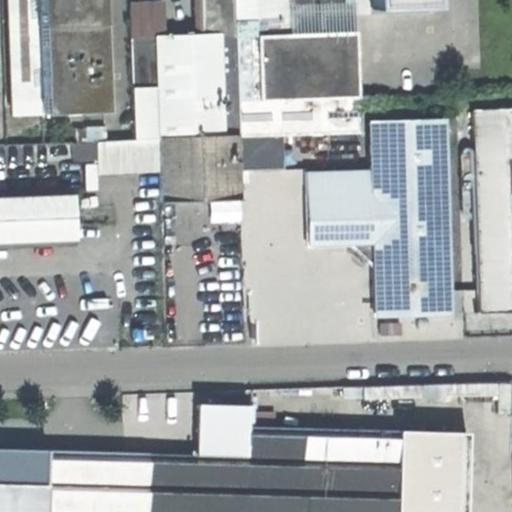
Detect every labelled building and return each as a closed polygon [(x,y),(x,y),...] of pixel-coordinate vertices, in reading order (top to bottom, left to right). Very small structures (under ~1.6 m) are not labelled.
[(34,0),(3,0),(9,114),(39,113),(34,0)] [(96,0),(34,0),(39,113),(39,114),(101,111),(96,0)] [(192,15),(196,19),(231,18),(230,0),(195,0),(196,2),(191,7),(192,15)] [(230,0),(231,18),(236,136),(279,134),(355,131),(352,34),(290,36),(288,0),(230,0)] [(428,0),(368,0),(369,9),(429,6),(428,0)] [(238,199),(237,171),(236,136),(231,18),(196,19),(197,35),(151,37),(155,139),(157,171),(158,203),(238,199)] [(155,139),(151,37),(126,37),(130,140),(155,139)] [(511,108),(470,111),(476,312),(511,310),(511,108)] [(305,246),(346,245),(369,265),(371,316),(447,313),(441,120),(366,123),(368,170),(302,172),(305,246)] [(279,134),(236,136),(237,171),(280,169),(279,134)] [(157,171),(155,139),(130,140),(95,141),(96,174),(157,171)] [(0,247),(58,245),(57,239),(72,238),(70,194),(55,195),(55,190),(0,192),(0,247)] [(241,456),(242,427),(220,426),(220,455),(241,456)] [(0,511),(392,511),(395,431),(242,427),(241,456),(220,455),(0,449),(0,511)] [(395,431),(392,511),(455,511),(457,432),(395,431)]
